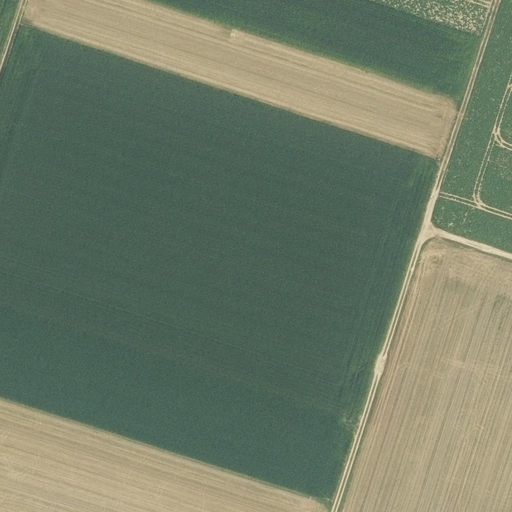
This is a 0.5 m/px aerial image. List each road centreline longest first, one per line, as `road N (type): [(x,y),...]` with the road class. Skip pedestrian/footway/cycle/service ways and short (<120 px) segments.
road 1 (track): [(511,257),(424,228),(333,511)]
road 2 (track): [(498,0),(424,228)]
